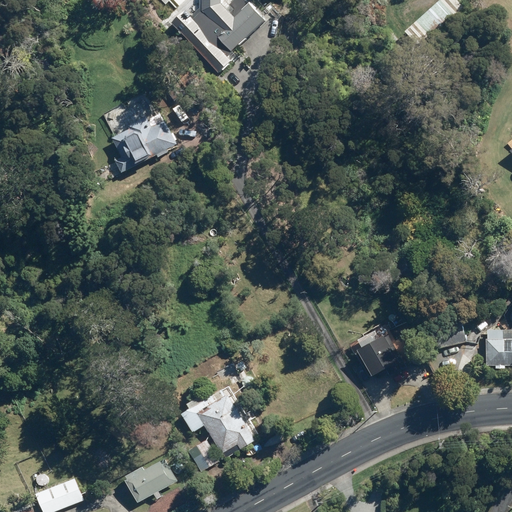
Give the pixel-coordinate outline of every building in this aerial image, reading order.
[(267,21),(246,0),(236,0),(262,26),(267,21)] [(439,0),(403,33),(418,50),(463,10),(453,0),(439,0)] [(220,11),(213,4),(199,18),(204,24),(200,27),(199,26),(182,42),(219,80),(236,65),(218,47),(223,42),(227,47),(230,44),(236,51),(249,39),(242,31),(241,32),(232,23),(236,18),(224,6),(220,11)] [(241,78),(232,87),(238,93),(247,85),(241,78)] [(120,175),(176,147),(163,123),(149,130),(144,120),(126,129),(128,132),(110,140),(120,160),(114,163),(120,175)] [(405,259),(388,273),(397,284),(414,270),(405,259)] [(435,352),(465,343),(459,323),(430,331),(435,352)] [(405,369),(386,340),(355,356),(368,382),(385,373),(388,378),(405,369)] [(485,369),(511,368),(511,340),(485,341),(485,369)] [(245,358),(234,365),(239,374),(250,366),(245,358)] [(245,450),(261,441),(235,395),(204,412),(228,453),(242,445),(245,450)] [(183,481),(171,461),(152,471),(150,468),(134,477),(135,480),(131,482),(143,503),(183,481)] [(81,479),(41,494),(47,511),(55,511),(89,500),(81,479)]
